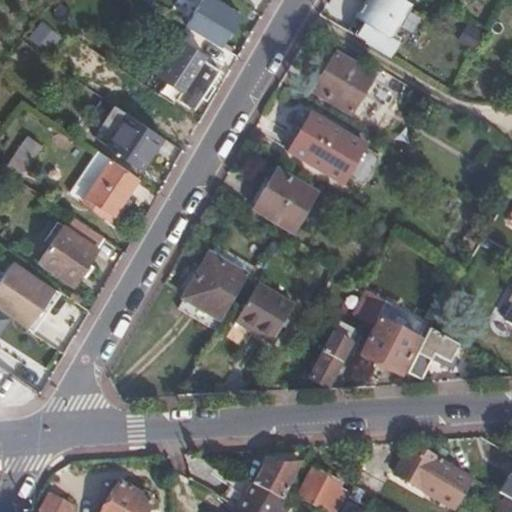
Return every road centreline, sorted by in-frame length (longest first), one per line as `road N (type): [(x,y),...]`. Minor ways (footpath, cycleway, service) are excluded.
road 1 (unclassified): [(292,0),(78,370),(74,432)]
road 2 (unclassified): [(511,407),(74,432)]
